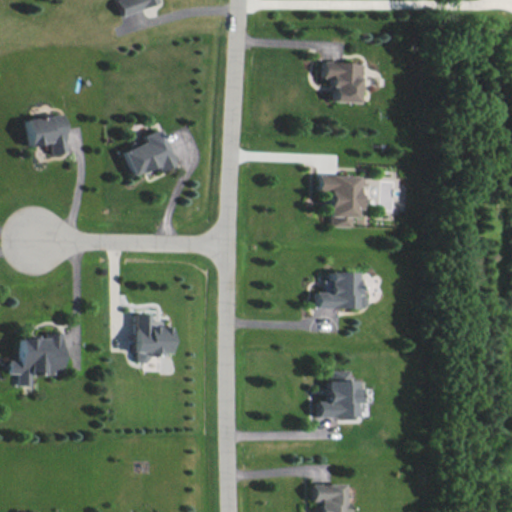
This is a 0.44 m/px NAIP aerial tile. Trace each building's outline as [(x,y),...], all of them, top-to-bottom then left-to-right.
[(155,2),(154,0),(113,0),(118,14),(155,2)] [(356,61),(318,60),(318,76),(326,77),(326,85),(329,85),(329,100),(355,101),(356,61)] [(46,153),(61,151),(57,113),(20,117),(23,144),(45,142),(46,153)] [(118,150),(129,174),(153,164),(155,170),(170,164),(155,127),(138,134),(140,140),(118,150)] [(355,174),(314,174),(313,189),(325,189),(324,225),(347,225),(347,216),(354,216),(355,174)] [(362,307),(362,294),(353,294),(354,271),(326,270),(325,279),(319,279),(319,290),(312,290),(311,306),(362,307)] [(166,325),(157,325),(157,320),(146,319),(146,313),(131,312),(130,360),(144,361),(144,353),(165,353),(166,325)] [(14,359),(5,359),(5,373),(13,373),(13,384),(26,384),(26,373),(57,373),(57,332),(41,332),(41,335),(14,335),(14,359)] [(313,416),(354,415),(354,379),(346,379),(346,369),(323,369),(324,400),(313,400),(313,416)] [(308,484),(339,483),(340,500),(346,500),(346,511),(315,511),(315,505),(316,505),(316,499),(309,499),(308,484)]
